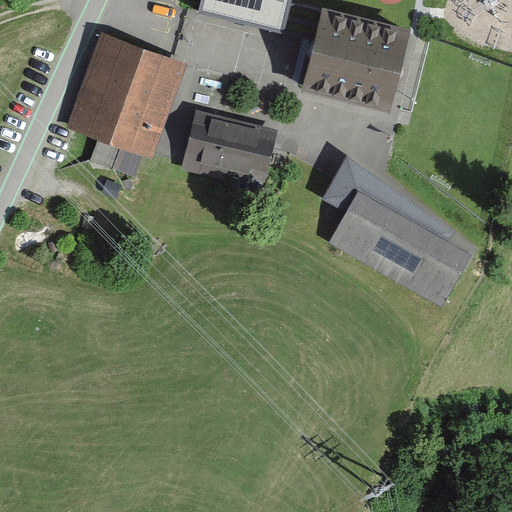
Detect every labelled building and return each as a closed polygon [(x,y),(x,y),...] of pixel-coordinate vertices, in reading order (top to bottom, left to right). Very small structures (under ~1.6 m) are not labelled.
[(293,0),(202,0),(198,18),(283,40),(293,0)] [(413,39),(320,19),(303,98),(395,118),(413,39)] [(145,58),(103,37),(68,130),(110,152),(152,163),(188,69),(145,58)] [(275,136),(196,115),(181,172),(260,192),(275,136)] [(110,152),(95,147),(89,163),(135,179),(140,162),(110,152)] [(455,238),(347,161),(322,205),(348,218),(333,247),(444,311),(473,263),(450,249),(455,238)] [(124,186),(108,181),(104,190),(120,196),(124,186)]
